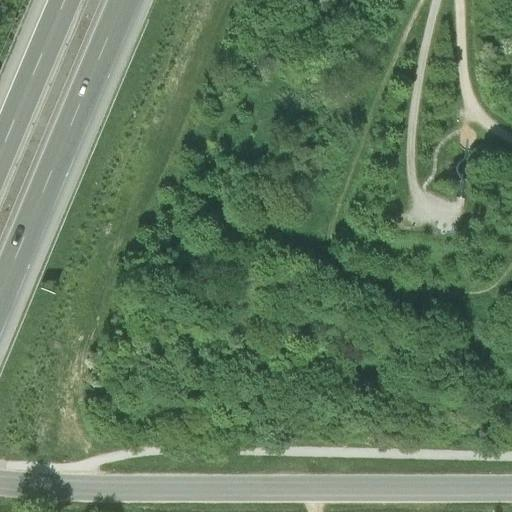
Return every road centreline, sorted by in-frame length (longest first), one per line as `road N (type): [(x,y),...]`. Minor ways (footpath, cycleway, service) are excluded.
road 1 (tertiary): [(0,484),(511,489)]
road 2 (motorway): [(0,300),(133,0)]
road 3 (track): [(419,183),(419,97),(442,0)]
road 4 (motorway): [(74,0),(0,169)]
road 5 (track): [(460,0),(468,114),(511,136)]
